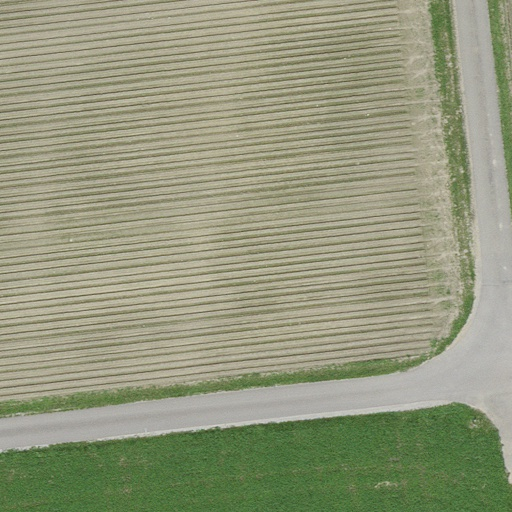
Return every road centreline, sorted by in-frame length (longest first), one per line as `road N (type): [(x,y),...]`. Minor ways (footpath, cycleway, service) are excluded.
road 1 (track): [(511,381),(0,438)]
road 2 (track): [(470,0),(511,363)]
